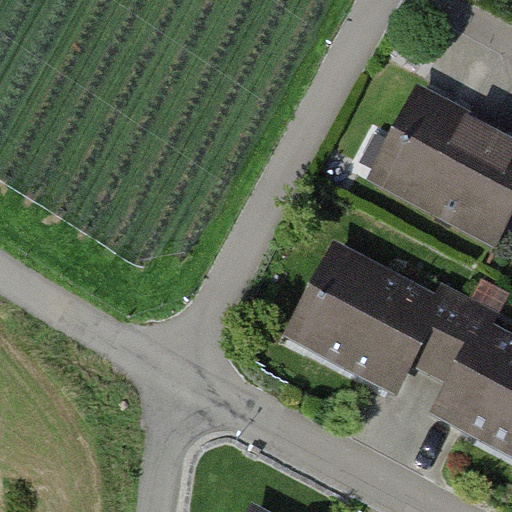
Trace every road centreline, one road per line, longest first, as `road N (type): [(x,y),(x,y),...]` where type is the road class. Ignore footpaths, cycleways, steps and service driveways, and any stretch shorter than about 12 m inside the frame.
road 1 (residential): [(378,0),(176,376)]
road 2 (residential): [(176,376),(433,511)]
road 3 (residential): [(0,272),(176,376)]
road 4 (residential): [(176,376),(154,511)]
